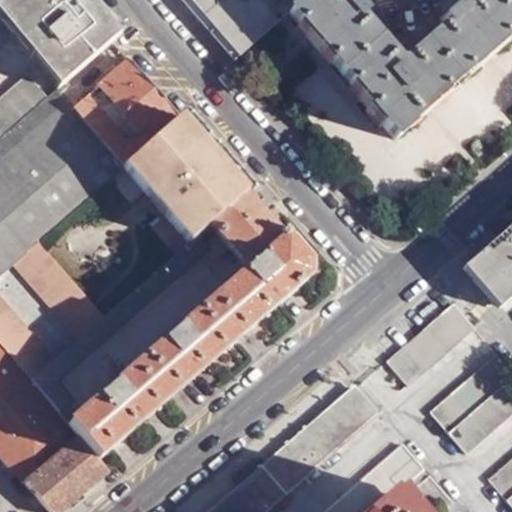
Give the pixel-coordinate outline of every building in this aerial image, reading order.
[(110,44),(74,0),(5,0),(0,5),(0,13),(63,85),(110,44)] [(178,0),(234,62),(288,14),(304,0),(178,0)] [(339,0),(304,0),(288,14),(372,110),(370,112),(393,139),(408,127),(406,123),(511,32),(511,0),(477,0),(468,8),(465,3),(442,23),(446,27),(404,63),(396,63),(364,27),(367,23),(347,0),(343,4),(339,0)] [(0,24),(57,90),(63,85),(0,13),(0,24)] [(173,127),(178,121),(127,63),(72,110),(54,92),(46,98),(0,137),(0,275),(11,266),(38,243),(121,171),(173,127)] [(0,137),(46,98),(27,76),(0,98),(0,137)] [(209,156),(178,121),(173,127),(203,161),(239,202),(245,197),(209,156)] [(203,161),(173,127),(121,171),(142,195),(150,188),(162,202),(154,208),(188,246),(225,215),(239,202),(203,161)] [(150,188),(142,195),(154,208),(162,202),(150,188)] [(306,265),(245,197),(239,202),(225,215),(188,246),(104,319),(78,340),(55,360),(28,384),(94,461),(306,281),(306,265)] [(511,297),(511,233),(483,259),(481,257),(468,269),(501,307),(511,297)] [(11,266),(78,340),(104,319),(38,243),(11,266)] [(0,353),(28,384),(55,360),(0,297),(0,353)] [(474,329),(452,305),(385,362),(405,387),(474,329)] [(57,511),(104,471),(94,461),(28,384),(0,353),(0,457),(47,511),(57,511)] [(511,377),(511,374),(497,356),(428,414),(463,456),(511,412),(511,400),(501,387),(511,377)] [(259,511),(374,414),(353,389),(208,511),(259,511)] [(405,511),(393,496),(422,471),(400,446),(321,511),(405,511)] [(511,511),(511,456),(483,480),(510,511),(511,511)]
